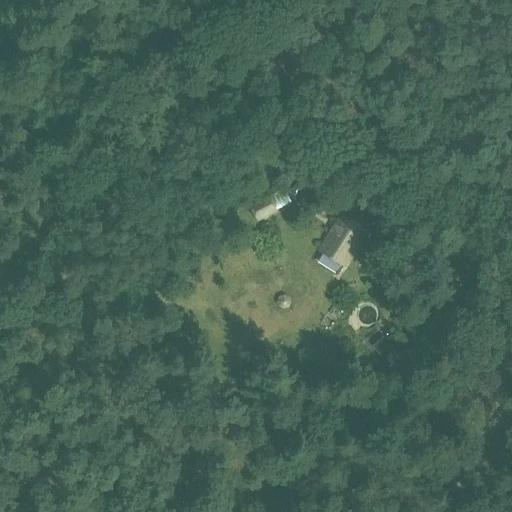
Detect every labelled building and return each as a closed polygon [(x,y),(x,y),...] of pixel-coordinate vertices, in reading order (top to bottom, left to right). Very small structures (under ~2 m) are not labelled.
[(249,206),(258,222),(277,212),(269,196),(249,206)] [(301,210),(286,213),(290,226),(304,222),(301,210)] [(264,224),(272,239),(291,230),(283,215),(264,224)] [(318,251),(347,269),(370,232),(341,215),(318,251)] [(373,346),(385,361),(397,351),(385,336),(373,346)]
